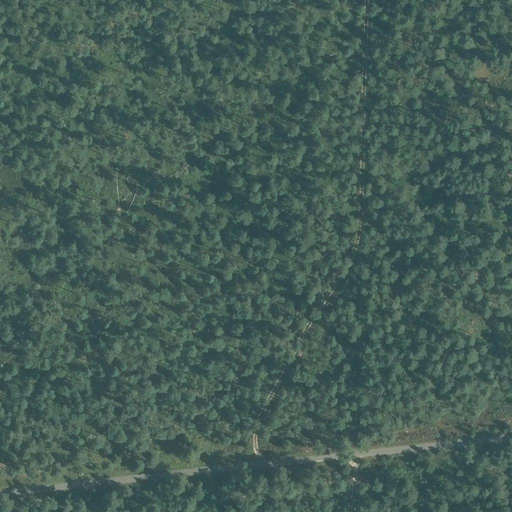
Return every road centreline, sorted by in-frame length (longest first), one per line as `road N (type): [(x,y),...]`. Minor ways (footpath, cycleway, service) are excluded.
road 1 (track): [(0,495),(511,437)]
road 2 (track): [(278,463),(250,436),(251,408),(262,375),(335,297),(354,236),(362,0)]
